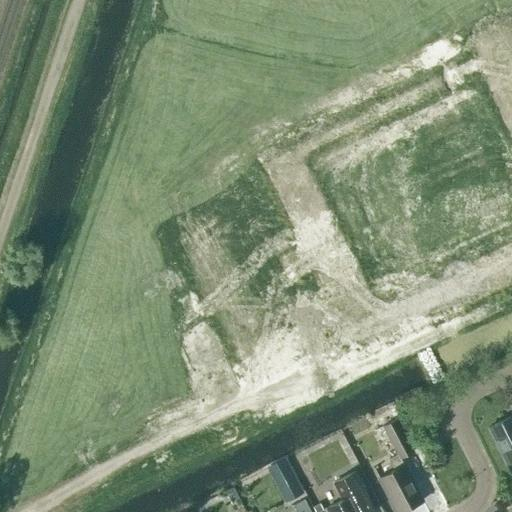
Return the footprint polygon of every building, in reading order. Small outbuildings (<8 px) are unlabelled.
[(511,416),(488,428),(506,465),(511,461),(511,416)] [(401,511),(422,501),(400,459),(414,452),(397,420),(383,427),(397,455),(388,460),(394,471),(379,479),(396,511),(401,511)] [(351,468),(346,458),(335,463),(340,474),(351,468)] [(289,466),(270,476),(284,502),(303,492),(289,466)] [(343,500),(327,508),(328,511),(374,511),(368,501),(354,473),(334,483),(343,500)] [(310,511),(304,500),(293,506),(296,511),(310,511)]
